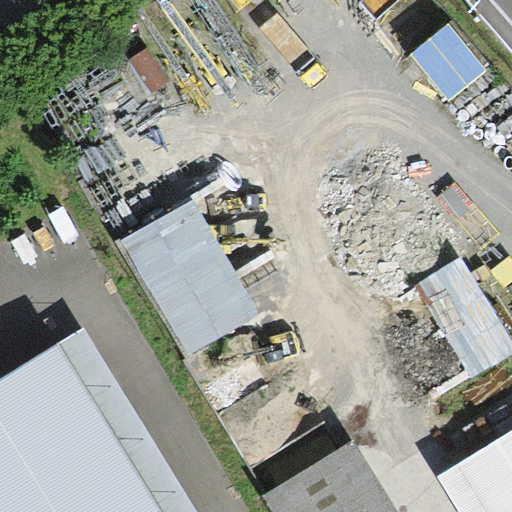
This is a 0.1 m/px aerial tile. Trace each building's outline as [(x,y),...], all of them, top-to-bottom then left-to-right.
[(188,355),(264,312),(197,195),(121,239),(188,355)] [(169,511),(199,511),(88,326),(65,339),(169,511)] [(0,511),(159,511),(61,346),(0,381),(0,511)] [(463,511),(511,511),(511,424),(438,467),(463,511)] [(384,511),(341,444),(254,500),(261,511),(384,511)]
